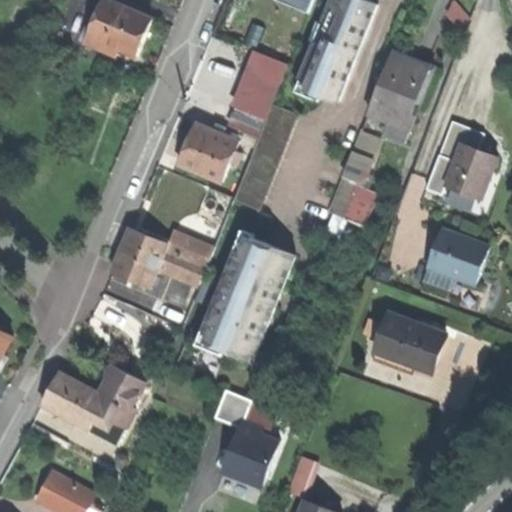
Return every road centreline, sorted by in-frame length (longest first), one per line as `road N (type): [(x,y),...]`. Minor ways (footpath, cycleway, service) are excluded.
road 1 (residential): [(68,322),(203,0)]
road 2 (residential): [(0,447),(68,322)]
